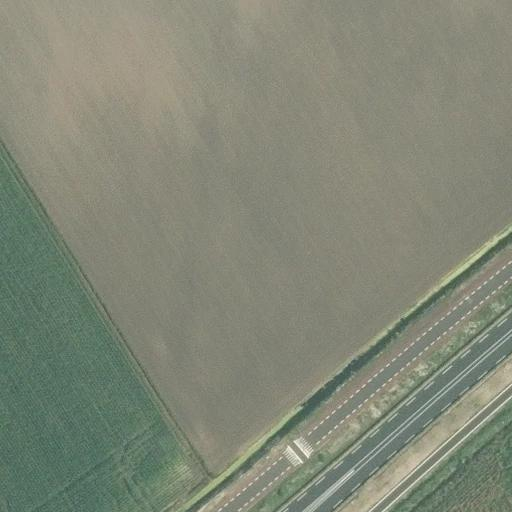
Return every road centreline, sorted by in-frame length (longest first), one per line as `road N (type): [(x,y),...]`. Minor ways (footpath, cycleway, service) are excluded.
road 1 (unclassified): [(511,268),(230,511)]
road 2 (primary): [(304,511),(511,330)]
